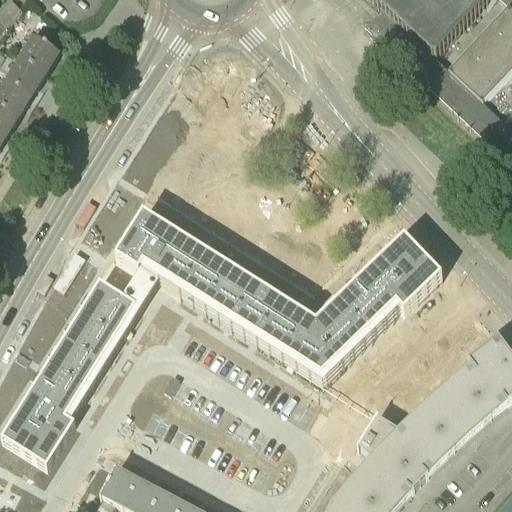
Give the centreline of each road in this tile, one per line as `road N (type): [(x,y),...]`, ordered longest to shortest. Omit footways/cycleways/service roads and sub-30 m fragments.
road 1 (tertiary): [(511,303),(243,4)]
road 2 (tertiary): [(0,321),(189,11)]
road 3 (unknown): [(45,511),(102,412),(120,403),(233,465),(227,499)]
